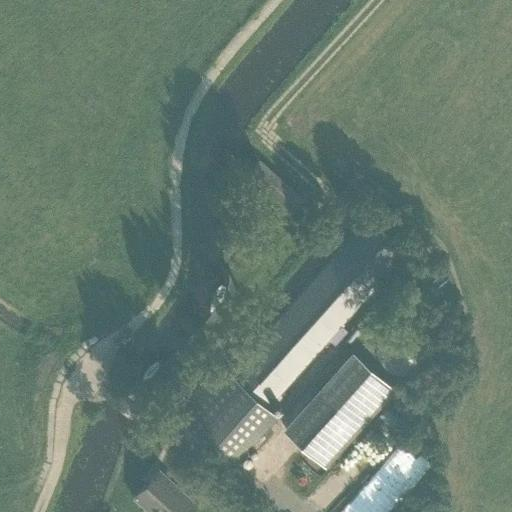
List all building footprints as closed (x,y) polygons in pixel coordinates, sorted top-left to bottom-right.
[(303,198),(258,158),(245,173),(290,213),(303,198)] [(267,406),(405,250),(367,216),(230,373),(220,364),(220,363),(173,416),(230,466),(276,413),(267,406)] [(432,351),(433,346),(432,340),(430,335),(428,330),(424,325),(420,322),(415,319),(409,317),(404,317),(398,317),(393,319),(388,322),(383,325),(380,330),(377,335),(376,340),(375,346),(376,351),(377,357),(380,362),(383,366),(388,370),(393,372),(398,374),(404,374),(409,374),(415,372),(420,370),(424,366),(428,362),(430,357),(432,351)] [(282,429),(287,433),(326,468),(353,438),(395,389),(352,350),(282,429)] [(149,511),(189,511),(197,504),(183,491),(179,496),(154,473),(133,497),(149,511)] [(252,511),(254,511),(261,504),(248,491),(240,499),(252,511)]
